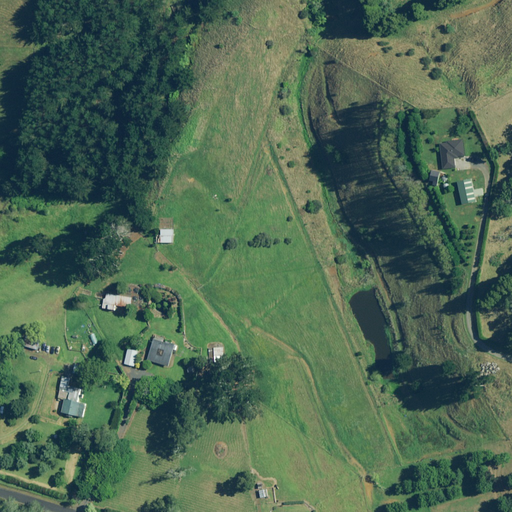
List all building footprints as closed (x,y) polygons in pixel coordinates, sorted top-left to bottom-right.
[(466,155),(464,139),(442,142),(445,168),(457,167),(456,158),(460,158),(459,156),(466,155)] [(442,171),(434,170),(432,180),(440,181),(442,171)] [(477,201),(473,179),(466,180),(459,182),(464,203),(477,201)] [(174,242),(175,229),(163,228),(163,238),(159,238),(159,241),(174,242)] [(133,296),(108,293),(108,297),(106,297),(104,307),(117,309),(118,305),(132,307),(133,296)] [(176,345),(155,338),(149,359),(170,365),(176,345)] [(40,342),(31,340),(29,347),(38,349),(40,342)] [(226,347),(215,347),(209,347),(210,374),(218,374),(217,365),(226,365),(226,347)] [(139,350),(129,348),(125,363),(136,365),(139,350)] [(84,366),(76,364),(74,373),(82,375),(84,366)] [(84,381),(70,378),(64,377),(59,397),(62,397),(59,411),(83,416),(86,402),(79,400),(84,381)]
